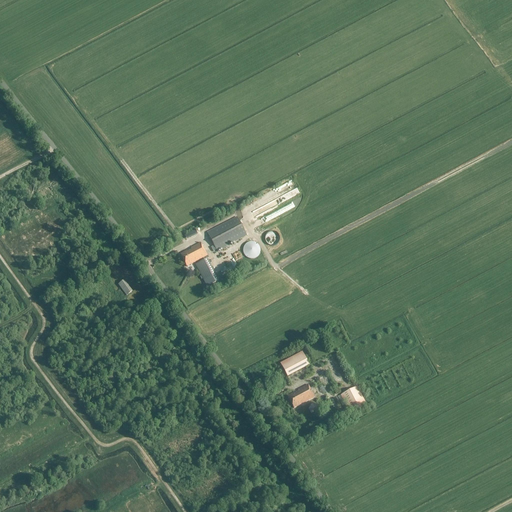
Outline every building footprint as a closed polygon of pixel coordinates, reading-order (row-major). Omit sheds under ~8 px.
[(270,192),(243,203),(245,210),(280,195),(278,192),(283,190),(281,185),(270,190),(270,192)] [(274,211),(252,222),(255,227),(276,216),(274,211)] [(237,217),(207,233),(217,251),(247,236),(237,217)] [(279,240),(279,239),(279,238),(279,237),(279,236),(278,235),(278,234),(277,234),(276,233),(275,233),(275,232),(274,232),(273,232),(272,232),(271,232),(270,232),(269,233),(268,233),(267,234),(266,234),(266,235),(265,236),(265,237),(265,238),(265,239),(265,240),(265,241),(265,242),(266,243),(266,244),(267,244),(268,245),(269,246),(270,246),(271,246),(272,246),(273,246),(274,246),(275,246),(276,245),(277,244),(278,244),(278,243),(279,242),(279,241),(279,240)] [(249,243),(247,243),(245,245),(244,247),(243,250),(243,253),(244,255),(246,258),(250,260),(253,260),(256,258),(258,256),(260,254),(260,252),(260,249),(259,246),(257,244),(255,243),(251,242),(249,243)] [(187,251),(180,254),(187,267),(207,256),(201,243),(191,248),(191,250),(188,252),(187,251)] [(226,261),(230,260),(228,252),(215,254),(219,270),(228,268),(226,261)] [(207,259),(195,265),(207,287),(219,281),(207,259)] [(119,279),(118,278),(121,275),(116,269),(110,274),(116,282),(119,279)] [(126,296),(130,293),(132,291),(124,280),(121,282),(118,285),(126,296)] [(302,352),(280,364),(287,377),(309,365),(302,352)] [(288,396),(294,408),(315,397),(308,385),(298,390),(299,392),(295,394),(294,393),(288,396)] [(356,387),(340,395),(351,416),(367,408),(356,387)]
